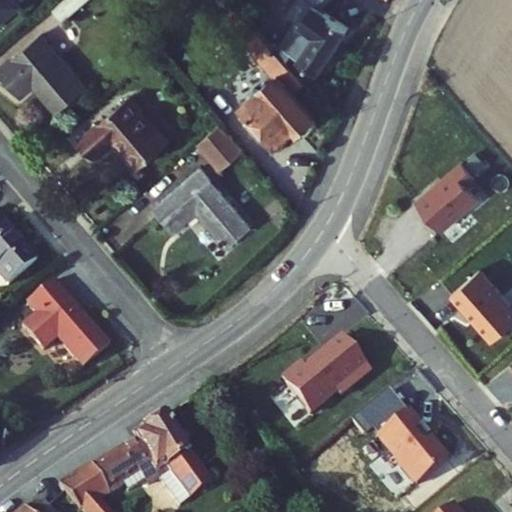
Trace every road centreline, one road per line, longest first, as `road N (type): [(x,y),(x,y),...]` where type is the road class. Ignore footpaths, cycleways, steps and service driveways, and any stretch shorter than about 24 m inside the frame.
road 1 (residential): [(325,229),(511,444)]
road 2 (residential): [(0,149),(179,363)]
road 3 (tertiary): [(421,0),(325,229)]
road 4 (tertiary): [(179,363),(0,484)]
road 5 (tertiary): [(325,229),(262,303),(179,363)]
